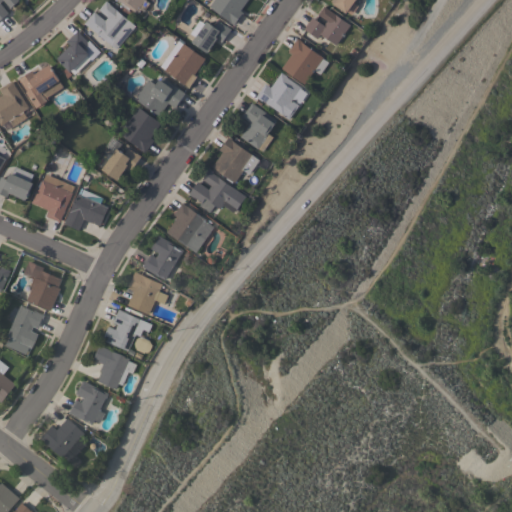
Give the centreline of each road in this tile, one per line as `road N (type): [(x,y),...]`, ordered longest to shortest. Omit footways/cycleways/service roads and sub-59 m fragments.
road 1 (residential): [(0,449),(61,363),(136,218),(289,0)]
road 2 (tertiary): [(411,82),(159,366)]
road 3 (tertiary): [(159,366),(93,511)]
